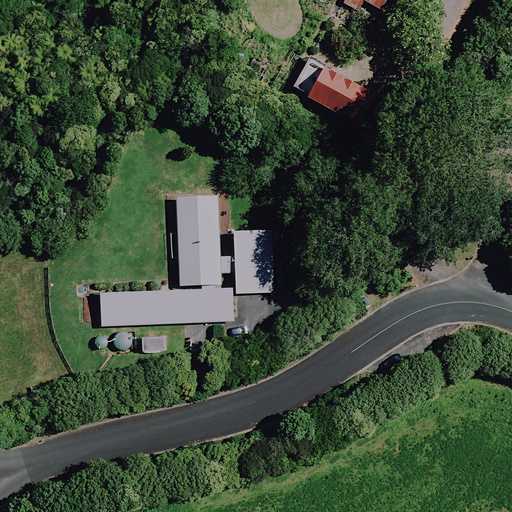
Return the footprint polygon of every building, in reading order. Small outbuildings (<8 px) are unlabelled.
[(344,0),(341,6),(360,16),(367,4),(382,12),(388,0),(389,0),(399,5),(401,0),(344,0)] [(379,92),(328,66),(311,100),(362,126),(379,92)] [(222,257),(221,198),(181,199),(181,287),(222,287),(222,276),(238,276),(238,295),(276,295),(276,234),(238,233),(238,258),(222,257)] [(235,323),(234,292),(104,296),(105,328),(235,323)] [(167,337),(141,337),(141,354),(167,354),(167,337)]
